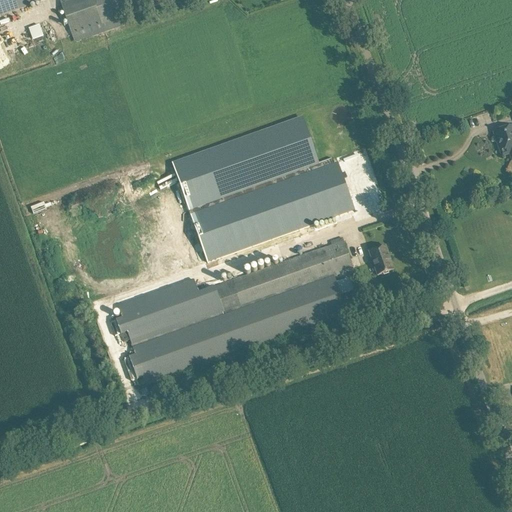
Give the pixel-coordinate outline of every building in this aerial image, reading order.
[(0,0),(0,16),(41,2),(40,0),(0,0)] [(74,43),(120,27),(129,24),(126,16),(172,0),(77,0),(61,6),(74,43)] [(39,26),(29,29),(33,40),(43,36),(39,26)] [(298,125),(174,170),(209,269),(329,226),(353,217),(343,190),(334,165),(315,171),(298,125)] [(502,156),(510,154),(511,160),(511,126),(494,133),(496,141),(499,140),(500,144),(498,145),(502,156)] [(121,335),(124,343),(130,341),(135,356),(125,360),(125,361),(124,361),(131,381),(132,381),(133,382),(143,378),(146,386),(347,315),(334,277),(354,270),(344,242),(215,288),(220,303),(214,305),(217,315),(208,318),(194,280),(118,307),(122,319),(112,323),(112,324),(111,324),(115,337),(121,335)] [(385,246),(381,248),(369,252),(378,276),(394,270),(385,246)]
